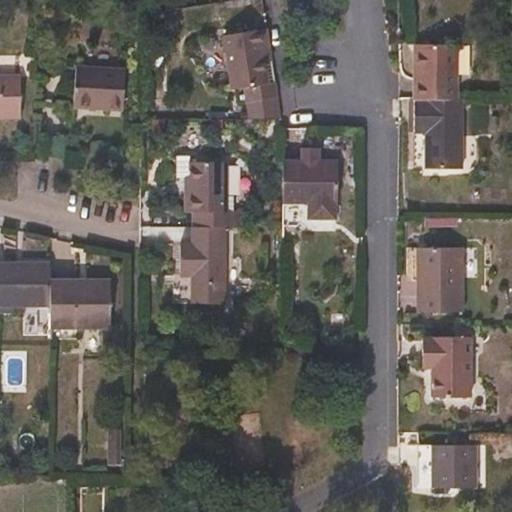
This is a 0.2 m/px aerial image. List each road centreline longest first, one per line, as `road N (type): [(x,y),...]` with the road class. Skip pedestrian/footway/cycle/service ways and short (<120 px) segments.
road 1 (residential): [(301,511),(380,466),(380,110),(371,71)]
road 2 (residential): [(0,207),(128,232)]
